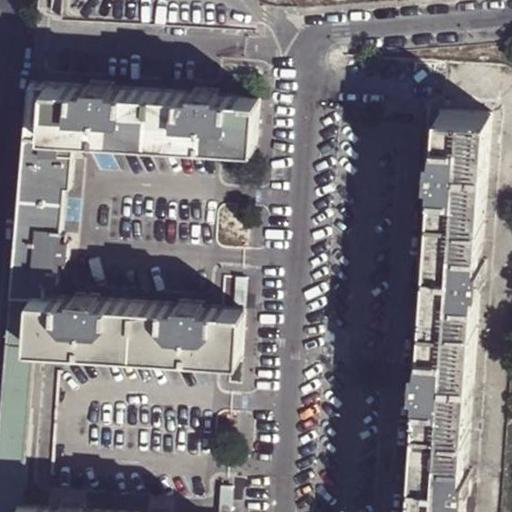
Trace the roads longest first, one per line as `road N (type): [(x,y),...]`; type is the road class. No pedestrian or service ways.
road 1 (residential): [(511,16),(339,30),(310,53),(279,511)]
road 2 (residential): [(0,222),(15,23)]
